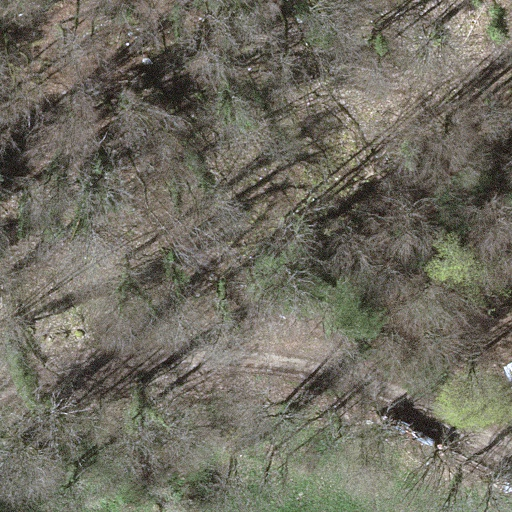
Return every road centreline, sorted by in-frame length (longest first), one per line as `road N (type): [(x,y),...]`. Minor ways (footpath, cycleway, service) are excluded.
road 1 (track): [(0,406),(216,344),(322,372)]
road 2 (track): [(511,440),(465,399),(322,372)]
